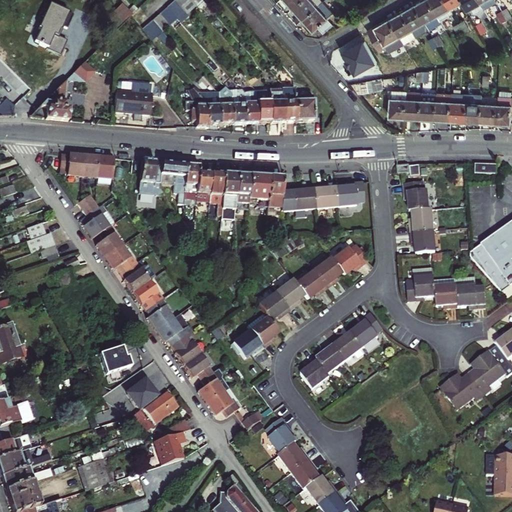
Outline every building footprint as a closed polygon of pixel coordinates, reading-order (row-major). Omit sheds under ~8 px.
[(174,0),(174,1),(187,15),(197,7),(196,6),(190,0),(174,0)] [(302,0),(294,8),(299,14),(305,20),(325,3),(322,0),(302,0)] [(424,0),(422,2),(415,5),(425,23),(429,30),(442,23),(441,21),(428,0),(424,0)] [(428,0),(441,21),(453,14),(450,8),(449,6),(445,0),(428,0)] [(445,0),(449,6),(450,8),(454,6),(463,1),(462,0),(445,0)] [(484,9),(478,0),(462,0),(463,1),(468,10),(472,8),(475,14),(484,9)] [(478,0),(484,9),(484,10),(497,3),(495,0),(478,0)] [(174,1),(167,8),(178,20),(181,24),(189,17),(187,15),(174,1)] [(325,3),(305,20),(310,26),(315,32),(319,27),(324,33),(334,24),(328,18),(334,13),(325,3)] [(63,49),(67,41),(56,36),(59,31),(60,31),(62,28),(67,30),(73,16),(49,4),(47,9),(45,8),(43,11),(44,12),(42,17),(43,17),(43,18),(38,29),(40,30),(38,33),(39,33),(35,42),(39,44),(39,45),(47,48),(46,50),(54,54),(54,53),(59,55),(63,49)] [(109,18),(119,29),(131,17),(138,11),(133,6),(128,11),(122,5),(109,18)] [(409,9),(402,12),(412,30),(425,23),(415,5),(409,9)] [(167,8),(160,15),(170,26),(178,20),(167,8)] [(507,9),(502,11),(507,20),(511,17),(507,9)] [(502,23),(507,20),(502,11),(497,14),(502,23)] [(396,16),(390,19),(403,44),(416,36),(412,30),(402,12),(396,16)] [(170,26),(160,15),(152,21),(162,33),(170,26)] [(379,25),(369,31),(380,51),(387,47),(390,52),(403,44),(390,19),(379,25)] [(162,33),(152,21),(142,30),(152,42),(162,33)] [(464,21),(459,24),(464,32),(469,30),(464,21)] [(482,23),(477,25),(482,34),(487,32),(482,23)] [(459,24),(454,26),(459,35),(464,32),(459,24)] [(169,41),(163,34),(157,38),(164,45),(169,41)] [(439,35),(434,38),(439,47),(444,44),(439,35)] [(434,38),(429,41),(434,50),(439,47),(434,38)] [(377,63),(365,41),(345,53),(349,59),(346,61),(349,66),(350,66),(355,75),(377,63)] [(57,121),(69,122),(70,109),(64,109),(67,82),(85,84),(96,73),(85,63),(40,107),(46,108),(45,120),(57,121)] [(245,126),(244,94),(243,93),(231,80),(228,83),(235,91),(228,91),(231,95),(232,126),(239,126),(245,126)] [(383,90),(382,80),(351,86),(359,94),(383,90)] [(149,95),(149,86),(131,85),(130,94),(149,95)] [(232,126),(231,95),(228,91),(225,89),(218,95),(219,96),(220,127),(226,127),(231,126),(232,126)] [(197,95),(192,90),(187,91),(192,103),(195,103),(196,107),(206,107),(207,107),(206,105),(197,95)] [(270,125),(269,90),(263,90),(256,93),(257,125),(264,125),(270,125)] [(283,125),(281,90),(269,90),(270,125),(276,125),(283,125)] [(295,124),(294,97),(293,90),(281,90),(283,125),(289,125),(295,124)] [(408,91),(392,90),(391,116),(398,117),(406,117),(408,92),(408,91)] [(422,92),(408,92),(406,117),(413,118),(421,118),(422,92)] [(437,93),(422,92),(421,118),(428,119),(436,119),(437,94),(437,93)] [(498,92),(498,98),(496,123),(504,123),(511,124),(511,117),(511,98),(510,99),(511,93),(498,92)] [(149,95),(130,94),(115,93),(113,114),(132,116),(133,116),(143,117),(149,117),(151,95),(149,95)] [(257,125),(256,93),(243,93),(244,94),(245,126),(251,126),(257,125)] [(447,94),(437,94),(436,119),(444,120),(451,120),(452,101),(453,95),(447,94)] [(207,107),(207,127),(214,127),(220,127),(219,96),(218,95),(197,95),(206,105),(207,107)] [(468,96),(453,95),(452,101),(451,120),(459,120),(466,121),(468,96)] [(482,96),(468,95),(468,96),(466,121),(473,121),(481,122),(482,97),(482,96)] [(308,124),(306,97),(294,97),(295,124),(302,124),(308,124)] [(308,124),(314,123),(313,97),(306,97),(308,124)] [(498,98),(482,97),(481,122),(488,122),(496,123),(498,98)] [(5,99),(0,103),(0,114),(2,116),(6,112),(5,112),(11,106),(5,99)] [(207,130),(207,127),(207,107),(206,107),(196,107),(195,103),(192,103),(184,103),(184,113),(190,113),(190,123),(196,123),(196,126),(196,128),(196,130),(207,130)] [(72,156),(61,155),(59,169),(67,170),(66,176),(81,178),(83,157),(72,156)] [(91,158),(83,157),(81,178),(96,179),(98,158),(91,158)] [(106,159),(98,158),(96,179),(112,180),(113,160),(106,159)] [(151,163),(141,162),(138,194),(145,205),(161,194),(159,190),(159,185),(160,176),(161,164),(151,163)] [(181,166),(176,165),(161,164),(160,176),(174,177),(174,187),(173,194),(178,195),(177,205),(183,206),(183,198),(184,193),(186,166),(181,166)] [(497,166),(475,165),(474,175),(496,175),(497,166)] [(193,167),(186,166),(184,193),(197,194),(199,174),(199,167),(193,167)] [(408,166),(396,167),(396,176),(409,174),(409,177),(419,176),(418,166),(408,167),(408,166)] [(204,175),(199,174),(197,194),(196,199),(196,203),(208,203),(210,175),(204,175)] [(217,175),(210,175),(208,203),(208,205),(217,205),(216,210),(216,217),(220,217),(222,197),(223,175),(217,175)] [(230,176),(223,175),(222,197),(229,198),(229,208),(235,208),(237,176),(230,176)] [(174,177),(160,176),(159,185),(174,187),(174,177)] [(243,177),(237,176),(235,208),(235,210),(247,210),(247,205),(249,177),(243,177)] [(6,177),(0,178),(0,185),(8,183),(6,177)] [(259,178),(249,177),(247,205),(256,206),(256,201),(262,202),(261,216),(267,216),(269,178),(259,178)] [(276,178),(269,178),(267,216),(280,217),(280,210),(281,194),(282,179),(276,178)] [(346,184),(334,185),(335,188),(336,204),(355,202),(355,200),(364,199),(362,179),(357,180),(353,183),(346,184)] [(405,201),(406,212),(412,212),(425,211),(424,192),(421,192),(420,183),(401,185),(401,194),(404,193),(405,201)] [(12,187),(0,190),(0,197),(0,199),(6,197),(15,194),(12,187)] [(318,187),(313,188),(315,210),(337,208),(336,204),(335,188),(327,189),(324,190),(324,187),(318,187)] [(296,192),(292,192),(294,212),(315,210),(313,188),(302,189),(303,192),(300,192),(296,192)] [(294,212),(292,192),(281,194),(280,210),(280,213),(294,212)] [(82,201),(77,205),(81,211),(93,203),(89,196),(82,201)] [(93,203),(81,211),(85,217),(97,209),(93,203)] [(26,207),(12,212),(14,219),(28,214),(26,207)] [(85,217),(79,221),(83,227),(82,228),(91,240),(98,235),(108,229),(110,227),(113,225),(101,207),(97,209),(85,217)] [(425,211),(412,212),(412,220),(412,223),(409,223),(410,228),(410,233),(430,232),(428,211),(425,211)] [(191,236),(181,222),(178,217),(169,223),(184,243),(192,237),(191,236)] [(511,218),(470,249),(470,258),(509,302),(511,299),(511,218)] [(26,229),(30,242),(45,237),(40,224),(26,229)] [(108,229),(98,235),(102,241),(95,246),(104,259),(121,247),(112,235),(114,233),(110,227),(108,229)] [(430,232),(410,233),(411,239),(411,244),(414,244),(414,247),(414,255),(431,254),(430,232)] [(30,242),(25,244),(29,256),(40,252),(55,247),(51,235),(45,237),(30,242)] [(282,258),(295,249),(291,240),(284,245),(286,247),(278,252),(282,258)] [(347,249),(332,261),(342,274),(343,276),(348,273),(352,270),(358,265),(360,267),(367,262),(356,246),(348,252),(347,249)] [(55,247),(40,252),(43,259),(57,254),(55,247)] [(121,247),(104,259),(112,271),(115,269),(119,275),(136,264),(131,258),(129,259),(121,247)] [(67,269),(79,265),(76,258),(64,263),(67,269)] [(313,272),(326,290),(330,286),(335,283),(333,281),(336,279),(342,274),(332,261),(330,259),(313,272)] [(136,264),(119,275),(124,281),(123,282),(131,294),(148,282),(155,278),(146,266),(140,270),(136,264)] [(70,269),(56,274),(58,281),(61,288),(75,283),(72,276),(70,269)] [(313,272),(295,285),(304,296),(307,300),(313,296),(316,294),(318,296),(326,290),(313,272)] [(434,279),(415,281),(415,283),(406,284),(408,304),(412,303),(417,303),(416,300),(424,299),(435,298),(435,291),(434,284),(434,279)] [(474,279),(455,280),(456,282),(456,289),(458,309),(463,308),(469,308),(477,307),(477,310),(486,309),(484,290),(475,291),(474,279)] [(292,281),(275,294),(289,311),(293,308),(297,305),(295,303),(298,301),(304,296),(295,285),(292,281)] [(148,282),(131,294),(144,312),(161,300),(148,282)] [(435,291),(456,289),(456,282),(434,284),(435,291)] [(456,289),(435,291),(435,298),(436,308),(444,307),(447,307),(447,310),(452,309),(458,309),(456,289)] [(289,311),(275,294),(258,307),(267,319),(270,322),(276,318),(278,316),(280,318),(284,315),(289,311)] [(0,309),(10,306),(7,299),(0,301),(0,309)] [(161,300),(144,312),(148,318),(146,320),(155,332),(172,320),(163,308),(165,306),(161,300)] [(172,320),(155,332),(163,345),(166,342),(170,348),(191,334),(187,328),(187,327),(179,315),(172,320)] [(359,328),(351,334),(362,350),(377,339),(376,336),(383,331),(371,315),(367,318),(364,321),(366,323),(359,328)] [(0,344),(1,347),(22,339),(16,323),(7,326),(4,319),(0,320),(0,344)] [(267,319),(250,333),(263,350),(267,347),(271,343),(270,341),(272,339),(279,335),(270,322),(267,319)] [(225,337),(219,329),(213,332),(219,341),(225,337)] [(501,338),(493,343),(496,347),(507,361),(511,356),(511,332),(508,336),(502,340),(501,338)] [(250,333),(232,345),(244,361),(250,356),(253,355),(254,356),(259,353),(263,350),(250,333)] [(191,334),(170,348),(174,354),(174,355),(182,367),(199,355),(191,343),(196,340),(191,334)] [(336,342),(332,345),(345,363),(362,350),(351,334),(344,339),(342,341),(340,339),(336,342)] [(28,355),(22,339),(1,347),(2,351),(0,352),(0,354),(1,354),(5,363),(28,355)] [(327,348),(323,351),(325,354),(322,356),(316,360),(328,376),(345,363),(332,345),(327,348)] [(473,372),(468,375),(484,397),(491,392),(488,388),(505,375),(507,378),(511,374),(511,367),(507,361),(496,347),(481,358),(469,367),(473,372)] [(126,359),(122,349),(100,357),(107,377),(131,368),(128,358),(126,359)] [(199,355),(182,367),(191,380),(196,376),(200,382),(212,374),(199,355)] [(329,378),(328,376),(316,360),(312,364),(307,367),(309,369),(307,371),(300,375),(312,391),(329,378)] [(212,374),(200,382),(204,388),(197,393),(205,405),(227,390),(220,380),(221,377),(216,371),(212,374)] [(477,402),(484,397),(468,375),(459,382),(455,377),(447,383),(440,388),(457,411),(474,399),(477,402)] [(158,399),(145,382),(138,387),(137,387),(136,387),(135,387),(134,388),(134,389),(134,390),(127,395),(140,412),(158,399)] [(9,401),(3,386),(0,387),(0,386),(0,428),(12,425),(21,422),(22,425),(32,422),(27,405),(10,410),(7,402),(9,401)] [(227,390),(205,405),(214,418),(221,413),(226,419),(234,413),(240,409),(227,390)] [(178,409),(167,393),(143,410),(154,425),(178,409)] [(481,414),(485,419),(492,414),(488,408),(481,414)] [(240,414),(236,416),(247,432),(274,412),(272,410),(262,417),(259,413),(246,423),(240,414)] [(140,412),(129,420),(139,428),(147,422),(140,412)] [(279,454),(293,444),(295,443),(288,434),(283,427),(286,426),(283,422),(280,419),(265,430),(270,438),(268,439),(279,454)] [(185,422),(167,435),(169,437),(190,430),(185,422)] [(12,425),(0,428),(0,437),(2,444),(16,439),(14,432),(12,425)] [(185,443),(181,433),(169,437),(157,442),(152,443),(160,467),(183,459),(178,445),(185,443)] [(2,444),(0,444),(0,459),(31,450),(28,443),(26,436),(16,439),(2,444)] [(305,455),(301,451),(299,453),(297,450),(293,444),(279,454),(277,456),(290,473),(308,460),(305,455)] [(31,450),(0,459),(0,477),(0,478),(27,469),(51,461),(46,445),(31,450)] [(494,477),(511,477),(511,457),(503,457),(485,456),(485,476),(494,477)] [(106,459),(77,469),(84,492),(114,483),(106,459)] [(311,464),(308,460),(290,473),(303,491),(305,488),(318,479),(314,473),(312,470),(314,468),(311,464)] [(27,469),(0,478),(2,485),(5,492),(31,484),(31,483),(27,469)] [(137,475),(117,481),(119,485),(138,478),(137,475)] [(333,488),(330,484),(328,486),(326,483),(321,477),(318,479),(305,488),(318,506),(336,493),(333,488)] [(511,477),(494,477),(493,496),(511,496),(511,477)] [(31,484),(5,492),(9,504),(11,511),(24,511),(39,507),(31,484)] [(220,503),(216,508),(219,511),(250,511),(253,510),(232,487),(225,493),(225,499),(220,503)] [(281,493),(274,498),(281,507),(287,502),(281,493)] [(343,501),(336,493),(318,506),(322,511),(358,511),(350,501),(343,506),(342,505),(340,503),(343,501)]
